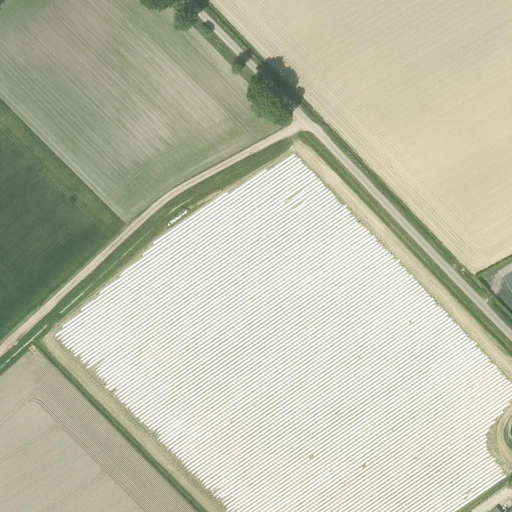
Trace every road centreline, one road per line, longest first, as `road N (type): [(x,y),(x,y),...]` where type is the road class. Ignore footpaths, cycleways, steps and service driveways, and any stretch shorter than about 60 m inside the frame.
road 1 (unclassified): [(511,335),(188,0)]
road 2 (track): [(0,350),(167,195),(305,121)]
